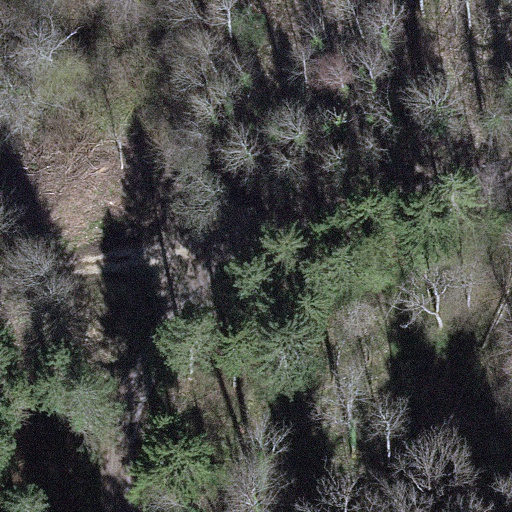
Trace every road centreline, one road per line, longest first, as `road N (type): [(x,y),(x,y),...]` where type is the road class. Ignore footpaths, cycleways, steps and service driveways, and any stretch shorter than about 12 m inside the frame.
road 1 (track): [(511,186),(238,263),(191,264)]
road 2 (track): [(191,264),(142,394),(126,511)]
road 3 (track): [(191,264),(86,265),(0,287)]
